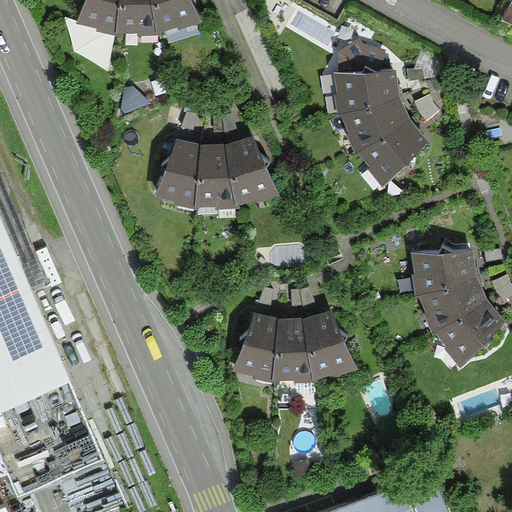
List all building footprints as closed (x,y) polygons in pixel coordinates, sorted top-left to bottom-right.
[(85,0),(80,11),(117,23),(120,0),(85,0)] [(120,0),(117,23),(160,23),(156,0),(120,0)] [(156,0),(160,23),(202,10),(197,0),(156,0)] [(396,75),(394,61),(334,63),(339,101),(398,82),(396,75)] [(398,82),(339,101),(357,139),(410,106),(405,95),(398,82)] [(410,106),(357,139),(386,172),(427,125),(417,114),(410,106)] [(228,136),(236,198),(278,186),(252,129),(233,135),(228,136)] [(196,136),(180,132),(156,187),(196,199),(201,137),(196,136)] [(201,137),(196,199),(236,198),(228,136),(208,137),(201,137)] [(0,434),(0,395),(71,365),(0,198),(0,454),(7,451),(0,434)] [(474,268),(472,252),(413,251),(415,290),(476,275),(474,268)] [(476,275),(415,290),(430,329),(486,300),(480,285),(476,275)] [(486,300),(430,329),(457,364),(501,321),(490,306),(486,300)] [(307,317),(315,379),(357,366),(331,310),(312,315),(307,317)] [(274,316),(259,313),(236,367),(273,379),(280,318),(274,316)] [(280,318),(273,379),(315,379),(307,317),(288,317),(280,318)] [(425,511),(453,511),(431,462),(407,473),(425,511)] [(382,511),(412,500),(402,476),(297,511),(382,511)]
